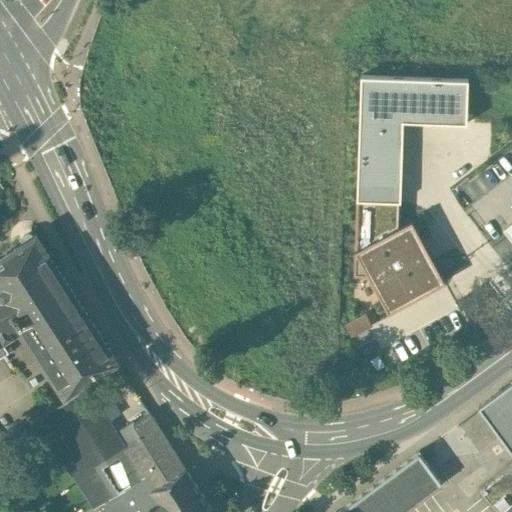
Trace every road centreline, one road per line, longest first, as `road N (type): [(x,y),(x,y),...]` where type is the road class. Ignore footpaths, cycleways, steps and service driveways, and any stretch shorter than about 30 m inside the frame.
road 1 (secondary): [(270,433),(202,405),(147,338),(15,74)]
road 2 (secondary): [(511,353),(405,419),(331,439)]
